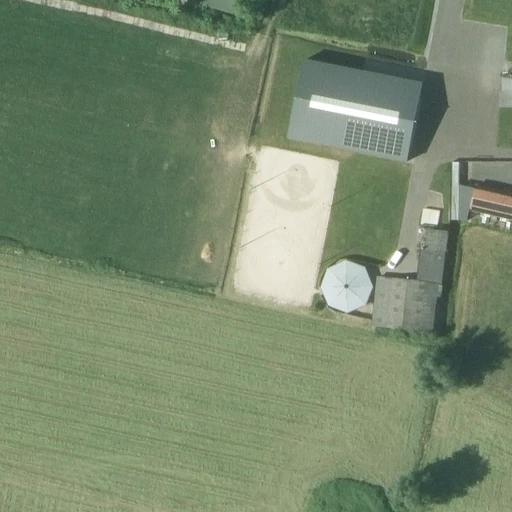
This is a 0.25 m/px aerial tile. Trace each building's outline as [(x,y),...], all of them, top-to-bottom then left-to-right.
[(232,0),(205,0),(204,5),(236,16),(236,14),(242,16),(245,5),(232,0)] [(406,163),(422,84),(305,61),(289,139),(406,163)] [(459,219),(460,186),(460,163),(452,162),(451,220),(459,220),(459,219)] [(511,212),(511,195),(478,186),(471,209),(510,220),(511,212)] [(403,332),(433,337),(437,298),(441,298),(446,253),(420,250),(417,282),(378,278),(373,325),(403,332)]
